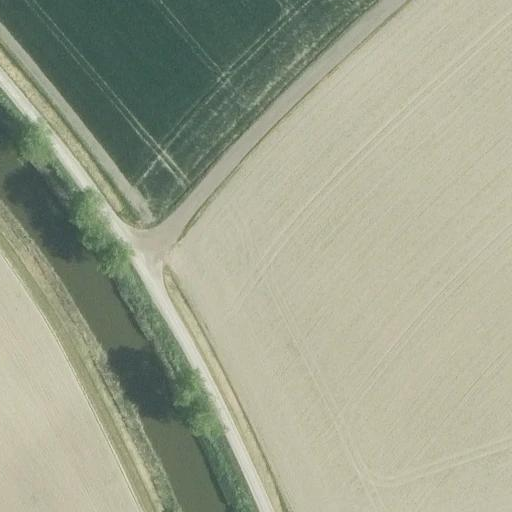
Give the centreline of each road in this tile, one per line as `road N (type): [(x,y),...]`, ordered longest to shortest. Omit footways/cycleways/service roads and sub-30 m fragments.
road 1 (unclassified): [(265,511),(229,427),(139,262),(0,80)]
road 2 (track): [(395,0),(267,120),(139,262)]
